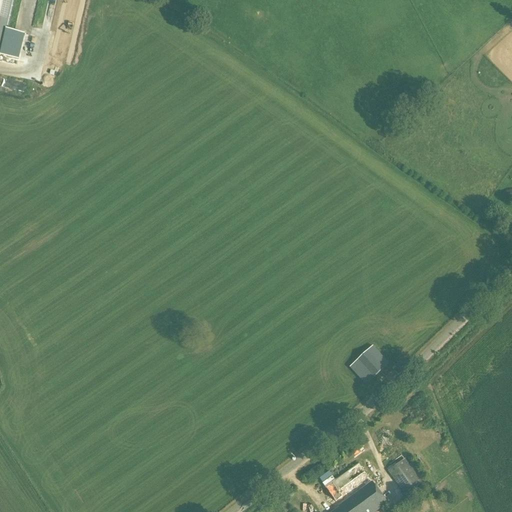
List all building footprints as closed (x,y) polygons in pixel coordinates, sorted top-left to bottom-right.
[(13,0),(0,0),(0,56),(1,55),(7,29),(13,0)] [(25,33),(7,29),(1,55),(19,59),(25,33)] [(11,88),(13,80),(3,76),(0,85),(11,88)] [(365,385),(389,363),(372,346),(349,368),(365,385)] [(405,496),(422,483),(405,459),(388,471),(405,496)] [(330,489),(341,503),(373,480),(362,465),(330,489)] [(373,483),(332,511),(375,511),(388,504),(373,483)]
